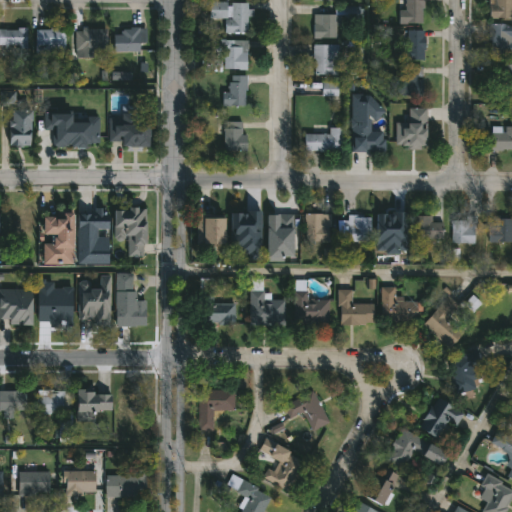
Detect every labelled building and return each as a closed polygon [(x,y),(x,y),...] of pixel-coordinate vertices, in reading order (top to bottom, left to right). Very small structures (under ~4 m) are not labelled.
[(404,11),(404,0),(421,0),(421,23),(396,23),(396,11),(404,11)] [(487,0),(511,0),(511,18),(487,18),(487,0)] [(246,33),(221,33),(222,19),(207,18),(208,2),(246,2),(246,33)] [(337,15),(337,38),(312,38),(312,15),(337,15)] [(511,92),(488,92),(490,24),(511,24),(511,92)] [(143,51),(112,51),(112,28),(143,28),(143,51)] [(0,29),(25,29),(25,49),(0,49),(0,29)] [(62,29),(62,53),(34,53),(34,29),(62,29)] [(105,29),(105,55),(73,55),(73,29),(105,29)] [(423,30),(423,60),(403,60),(403,30),(423,30)] [(220,70),(208,70),(208,40),(245,40),(245,70),(220,70)] [(312,75),(312,45),(336,45),(336,75),(312,75)] [(421,67),(421,98),(397,98),(397,67),(421,67)] [(243,106),(221,106),(221,92),(227,92),(227,75),(243,75),(243,106)] [(320,83),(335,82),(336,95),(321,96),(320,83)] [(370,116),(370,128),(384,128),(384,150),(349,150),(349,96),(370,96),(385,111),(374,121),(370,116)] [(8,146),(8,110),(29,110),(29,146),(8,146)] [(426,112),(426,123),(411,123),(411,112),(426,112)] [(98,122),(98,142),(70,142),(70,122),(98,122)] [(62,124),(62,144),(34,144),(34,124),(62,124)] [(116,124),(144,124),(144,143),(116,143),(116,124)] [(511,151),(487,151),(487,126),(511,126),(511,151)] [(221,152),(221,127),(243,127),(243,152),(221,152)] [(327,134),(327,128),(340,128),(340,152),(302,152),(302,134),(327,134)] [(421,128),(421,133),(421,151),(407,151),(407,146),(393,146),(393,128),(421,128)] [(112,239),(112,209),(144,208),(144,256),(125,257),(125,239),(112,239)] [(105,228),(96,228),(96,236),(107,236),(107,263),(78,263),(78,210),(105,210),(105,228)] [(71,265),(41,264),(42,244),(52,244),(52,235),(42,235),(42,217),(61,217),(61,211),(72,211),(71,265)] [(229,247),(229,212),(259,212),(259,259),(247,259),(247,253),(236,253),(236,247),(229,247)] [(7,213),(7,234),(33,234),(33,213),(7,213)] [(292,214),(292,257),(280,257),(280,259),(266,259),(266,214),(292,214)] [(328,214),(328,242),(303,242),(303,214),(328,214)] [(194,244),(194,216),(224,216),(224,244),(194,244)] [(369,241),(336,241),(336,216),(369,216),(369,241)] [(405,216),(405,239),(375,239),(375,216),(405,216)] [(430,216),(430,222),(440,222),(440,239),(412,239),(412,216),(430,216)] [(473,217),(473,243),(449,243),(449,217),(473,217)] [(509,242),(486,242),(486,218),(509,218),(509,242)] [(110,272),(110,315),(76,314),(76,277),(87,277),(87,285),(98,286),(99,272),(110,272)] [(131,273),(131,301),(144,301),(144,326),(113,326),(113,273),(131,273)] [(379,321),(379,287),(393,287),(393,300),(417,300),(417,321),(379,321)] [(197,289),(210,289),(210,303),(233,303),(233,324),(197,324),(197,289)] [(31,325),(7,325),(7,320),(0,320),(0,290),(31,290),(31,325)] [(349,304),(372,304),(372,325),(336,325),(336,290),(349,290),(349,304)] [(269,299),(282,299),(282,325),(247,325),(247,291),(269,291),(269,299)] [(325,325),(292,325),(292,292),(306,292),(306,301),(325,301),(325,325)] [(462,333),(447,349),(420,325),(445,296),(456,306),(445,318),(462,333)] [(65,307),(65,325),(35,325),(35,307),(65,307)] [(474,356),(474,391),(449,391),(449,356),(474,356)] [(75,411),(75,390),(103,390),(103,411),(75,411)] [(232,408),(213,408),(213,430),(198,430),(198,390),(232,390),(232,408)] [(312,431),(299,412),(290,418),(282,406),(307,390),(328,421),(312,431)] [(0,391),(23,391),(23,411),(11,411),(11,416),(0,416),(0,391)] [(62,391),(62,415),(35,415),(35,391),(62,391)] [(138,395),(117,395),(117,428),(138,428),(138,395)] [(447,423),(436,439),(416,426),(435,397),(461,413),(452,427),(447,423)] [(447,453),(441,467),(410,452),(402,470),(383,461),(398,429),(447,453)] [(511,480),(504,476),(508,468),(504,466),(509,455),(488,443),(495,431),(511,440),(511,480)] [(285,491),(262,479),(272,461),(256,452),(263,439),(302,460),(285,491)] [(378,471),(365,499),(384,508),(401,474),(387,468),(384,474),(378,471)] [(16,496),(16,472),(48,472),(48,496),(16,496)] [(94,472),(94,496),(64,496),(64,472),(94,472)] [(104,474),(144,474),(144,497),(104,497),(104,474)] [(479,511),(484,502),(473,496),(485,475),(511,489),(511,494),(501,511),(479,511)] [(262,511),(239,511),(246,498),(224,487),(229,476),(270,495),(262,511)] [(377,511),(350,511),(354,503),(377,511)]
